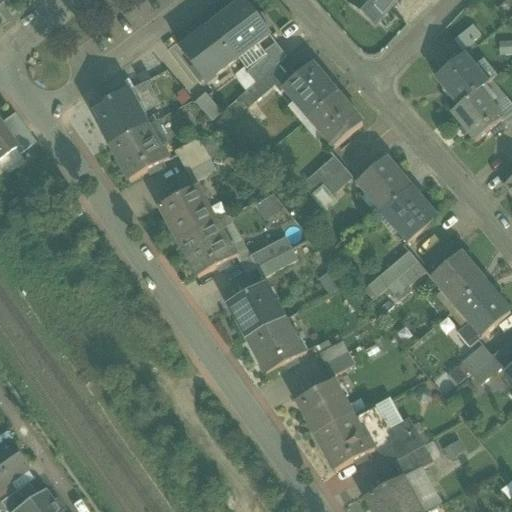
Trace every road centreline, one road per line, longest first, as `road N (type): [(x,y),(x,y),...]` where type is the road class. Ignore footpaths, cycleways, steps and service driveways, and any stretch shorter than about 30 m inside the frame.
road 1 (residential): [(0,65),(316,511)]
road 2 (residential): [(511,243),(372,85)]
